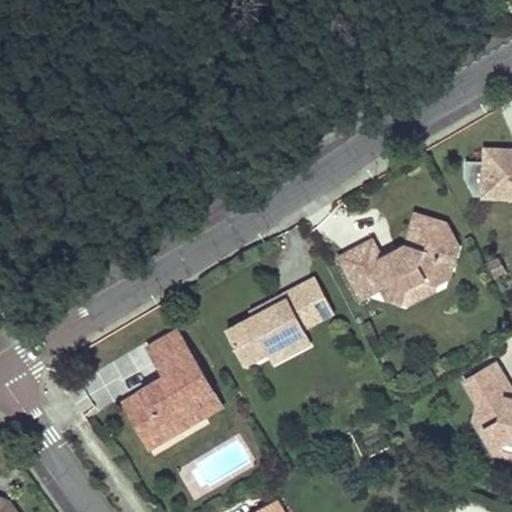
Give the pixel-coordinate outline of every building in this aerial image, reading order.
[(511,152),(485,151),(485,164),(465,163),(465,180),(474,199),(483,199),(511,199),(511,152)] [(380,260),(370,242),(337,259),(359,300),(380,289),(385,299),(399,303),(403,290),(416,283),(430,287),(442,280),(456,248),(443,225),(413,215),(402,248),(391,254),(394,259),(382,265),(380,260)] [(380,260),(382,265),(394,259),(391,254),(380,260)] [(334,312),(316,278),(285,294),(288,298),(256,315),(227,329),(246,364),(268,352),(273,350),(307,332),(304,327),(334,312)] [(27,282),(5,295),(13,308),(35,295),(27,282)] [(403,290),(399,303),(408,308),(429,297),(430,287),(416,283),(403,290)] [(288,298),(285,294),(253,309),(256,315),(288,298)] [(212,393),(175,331),(145,348),(163,379),(165,383),(153,391),(150,386),(120,404),(148,451),(167,440),(162,431),(198,410),(195,403),(212,393)] [(273,350),(268,352),(275,366),(314,345),(307,332),(273,350)] [(493,365),(462,384),(481,416),(471,422),(489,451),(503,442),(511,444),(511,401),(507,400),(509,392),(493,365)] [(165,383),(163,379),(150,386),(153,391),(165,383)] [(221,408),(212,393),(195,403),(198,410),(162,431),(167,440),(221,408)] [(489,451),(491,455),(511,459),(511,444),(503,442),(489,451)] [(0,511),(12,511),(7,504),(0,500),(0,511)] [(281,511),(275,501),(255,511),(281,511)]
